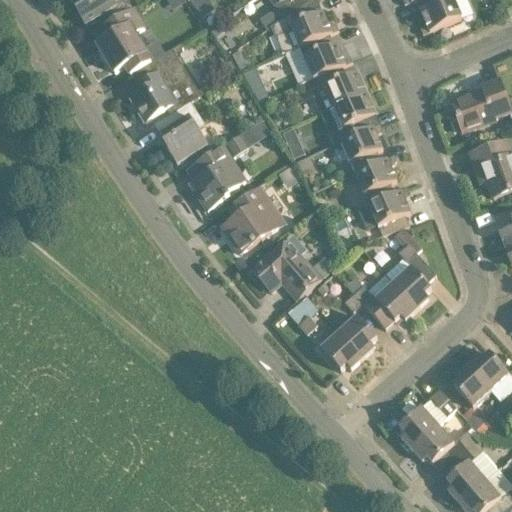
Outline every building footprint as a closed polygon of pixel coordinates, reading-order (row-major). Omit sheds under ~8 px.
[(86,29),(109,15),(116,11),(109,0),(75,0),(70,3),(86,29)] [(210,16),(211,10),(203,0),(196,0),(189,5),(202,22),(210,16)] [(308,7),(308,6),(303,0),(266,0),(276,14),(259,25),(266,35),(273,31),(308,7)] [(421,2),(425,0),(406,0),(403,1),(407,9),(421,3),(421,2)] [(425,0),(421,2),(421,3),(425,13),(420,15),(427,29),(422,31),(425,39),(462,23),(452,0),(425,0)] [(285,59),(298,53),(327,41),(337,36),(334,29),(329,31),(316,1),(308,6),(308,7),(273,31),(285,59)] [(138,76),(163,61),(166,59),(157,45),(143,54),(135,39),(147,32),(135,12),(133,13),(133,12),(115,23),(104,30),(111,42),(98,49),(115,77),(125,71),(131,80),(137,76),(138,76)] [(216,40),(225,35),(221,27),(212,33),(216,40)] [(334,76),(351,68),(347,61),(343,63),(336,48),(331,50),(327,41),(298,53),(312,85),(307,87),(307,88),(334,76)] [(191,107),(181,91),(191,84),(173,54),(166,59),(163,61),(138,76),(148,94),(131,104),(141,119),(139,120),(145,130),(152,125),(151,124),(172,111),(176,117),(191,107)] [(338,86),(334,76),(307,88),(320,118),(332,113),(333,115),(367,100),(357,77),(338,86)] [(511,116),(500,86),(482,93),(484,98),(474,102),(474,99),(452,108),(463,138),(494,126),(493,123),(511,116)] [(333,151),(341,147),(361,139),(356,127),(376,120),(367,100),(333,115),(341,134),(328,140),(333,151)] [(191,107),(176,117),(155,130),(166,147),(164,149),(177,169),(207,149),(197,133),(204,128),(191,107)] [(382,166),(377,157),(383,154),(377,140),(381,138),(378,130),(361,139),(341,147),(355,179),(382,166)] [(287,149),(298,144),(293,133),(282,138),(287,149)] [(208,216),(230,203),(228,200),(246,188),(231,164),(252,150),(244,137),(189,174),(199,188),(201,191),(197,194),(199,197),(196,199),(208,216)] [(511,159),(507,146),(471,159),(477,176),(483,174),(493,203),(511,196),(511,159)] [(303,177),(309,174),(311,169),(308,162),(298,167),(303,177)] [(369,210),(406,194),(396,198),(391,189),(397,186),(390,172),(395,169),(392,162),(382,166),(355,179),(369,210)] [(240,259),(283,229),(260,193),(230,213),(237,223),(223,233),(240,259)] [(383,242),(403,233),(410,231),(405,220),(411,218),(405,204),(409,201),(406,194),(369,210),(383,242)] [(506,254),(511,251),(511,223),(511,224),(511,223),(511,231),(499,236),(506,254)] [(421,254),(403,233),(397,239),(407,250),(398,258),(408,268),(417,260),(417,259),(421,254)] [(297,264),(284,248),(253,276),(269,294),(272,297),(282,289),(297,307),(321,285),(300,261),(297,264)] [(334,272),(325,261),(312,272),(322,283),(334,272)] [(394,289),(417,314),(429,304),(425,299),(432,294),(412,272),(394,289)] [(417,314),(394,289),(385,279),(367,295),(355,282),(346,290),(363,309),(385,333),(393,325),(395,327),(401,321),(405,325),(417,314)] [(330,293),(325,287),(318,294),(323,300),(330,293)] [(353,317),(363,309),(354,299),(345,308),(353,317)] [(299,330),(309,322),(317,314),(306,302),(288,318),(299,330)] [(309,322),(299,330),(308,340),(318,332),(309,322)] [(339,338),(362,364),(374,353),(370,348),(376,343),(357,322),(339,338)] [(351,375),(362,364),(339,338),(321,355),(341,376),(347,371),(351,375)] [(468,371),(491,396),(509,380),(490,358),(484,364),(480,360),(468,371)] [(473,413),(491,396),(468,371),(456,382),(460,386),(453,391),(473,413)] [(412,455),(438,431),(457,413),(440,395),(431,404),(421,413),(400,433),(405,439),(401,443),(412,455)] [(477,435),(487,426),(478,417),(468,426),(477,435)] [(454,450),(438,431),(412,455),(423,467),(427,463),(433,469),(434,468),(441,476),(476,447),(468,437),(454,450)] [(459,508),(486,485),(498,475),(483,457),(484,456),(476,447),(441,476),(448,485),(447,486),(452,492),(448,496),(459,508)] [(510,511),(511,511),(511,489),(498,475),(486,485),(459,508),(462,511),(510,511)]
